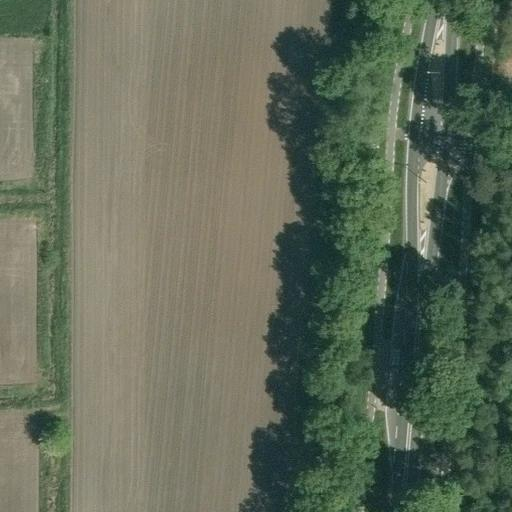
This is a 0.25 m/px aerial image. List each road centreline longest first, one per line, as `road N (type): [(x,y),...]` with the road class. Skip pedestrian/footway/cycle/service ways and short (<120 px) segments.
road 1 (primary): [(415,132),(414,375)]
road 2 (primary): [(414,375),(448,136)]
road 3 (primary): [(403,511),(414,375)]
road 4 (primary): [(448,136),(449,0)]
road 5 (primary): [(436,0),(415,132)]
